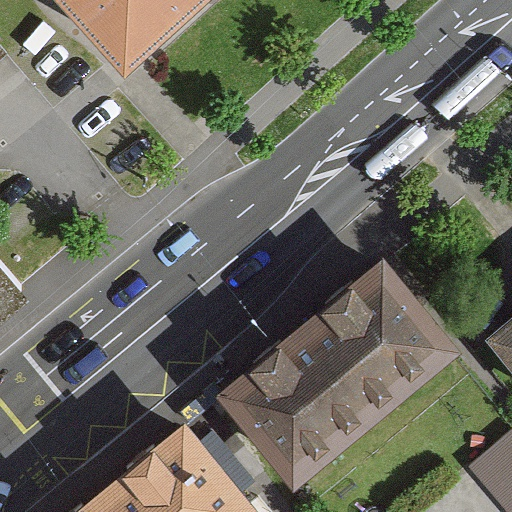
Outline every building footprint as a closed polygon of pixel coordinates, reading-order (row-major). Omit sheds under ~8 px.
[(81,0),(131,55),(192,0),(81,0)] [(460,326),(381,234),(303,300),(383,393),(460,326)] [(0,293),(13,282),(0,266),(0,293)] [(511,298),(487,320),(511,348),(511,298)] [(383,393),(303,300),(220,371),(300,464),(383,393)] [(238,511),(260,494),(192,414),(105,488),(125,511),(238,511)] [(511,511),(511,434),(507,428),(467,462),(487,486),(509,511),(511,511)] [(125,511),(105,488),(76,511),(125,511)]
